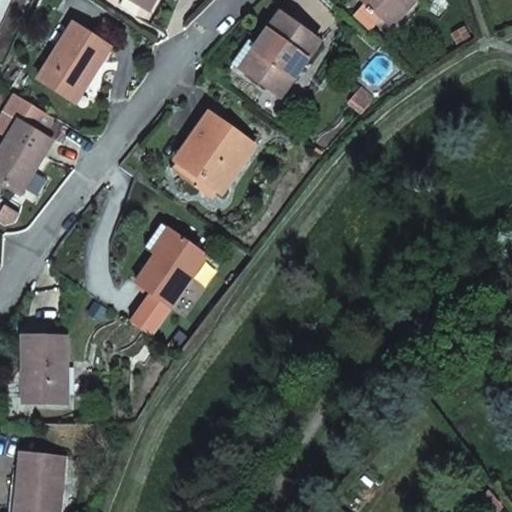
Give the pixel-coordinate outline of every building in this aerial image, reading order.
[(130,0),(149,10),(155,0),(130,0)] [(367,0),(365,3),(392,28),(416,0),(367,0)] [(247,73),(281,98),(321,42),(281,14),(262,42),(258,47),(263,51),(247,73)] [(40,81),(71,100),(90,71),(95,74),(111,47),(75,24),(40,81)] [(262,42),(254,36),(233,66),(241,72),(242,70),(258,47),(262,42)] [(242,70),(247,73),(263,51),(258,47),(242,70)] [(20,122),(29,127),(38,111),(18,99),(0,128),(0,134),(10,140),(20,122)] [(206,139),(185,168),(222,194),(256,146),(210,115),(197,134),(206,139)] [(0,155),(0,182),(21,195),(52,142),(29,127),(20,122),(10,140),(0,155)] [(197,134),(177,163),(185,168),(206,139),(197,134)] [(146,249),(156,256),(173,232),(163,225),(146,249)] [(137,284),(171,309),(208,257),(173,232),(156,256),(137,284)] [(148,299),(131,322),(152,337),(169,313),(148,299)] [(24,403),(67,404),(68,337),(24,337),(24,403)] [(16,511),(60,511),(65,459),(22,454),(19,486),(18,486),(16,511)]
